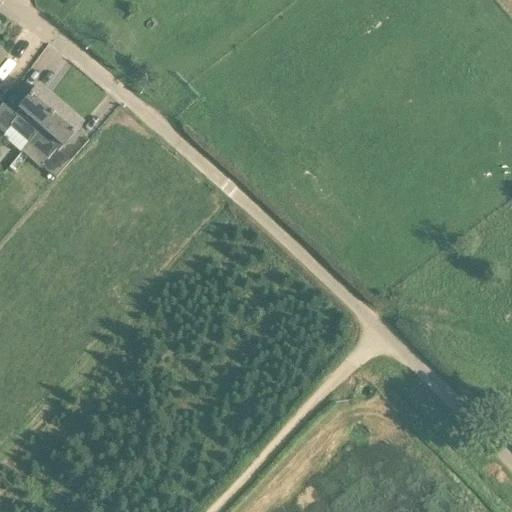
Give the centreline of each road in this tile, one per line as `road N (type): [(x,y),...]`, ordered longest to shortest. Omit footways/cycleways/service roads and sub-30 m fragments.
road 1 (unclassified): [(511,462),(124,100)]
road 2 (track): [(215,511),(377,328)]
road 3 (residential): [(124,100),(0,0)]
